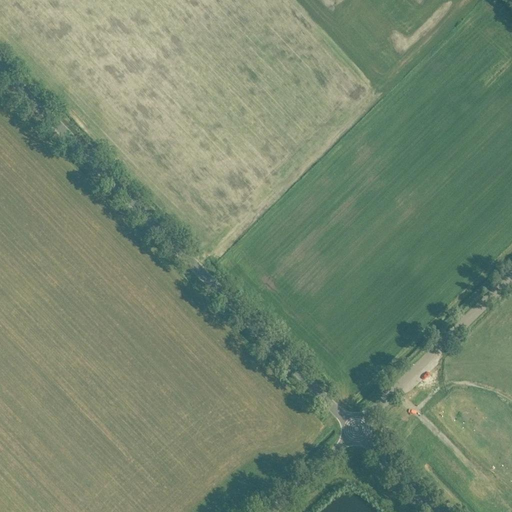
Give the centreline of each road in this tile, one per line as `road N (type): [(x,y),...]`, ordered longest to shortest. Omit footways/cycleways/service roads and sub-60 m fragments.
road 1 (unclassified): [(356,429),(0,65)]
road 2 (unclassified): [(356,429),(511,275)]
